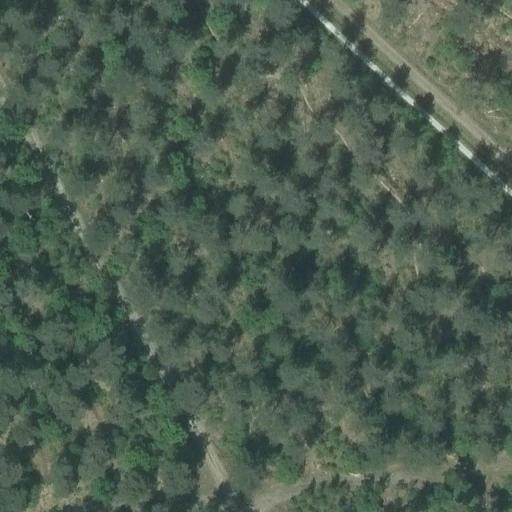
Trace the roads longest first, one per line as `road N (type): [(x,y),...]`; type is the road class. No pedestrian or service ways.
road 1 (track): [(0,92),(229,487)]
road 2 (track): [(229,487),(511,471)]
road 3 (track): [(511,162),(331,0)]
road 4 (track): [(229,487),(80,511)]
